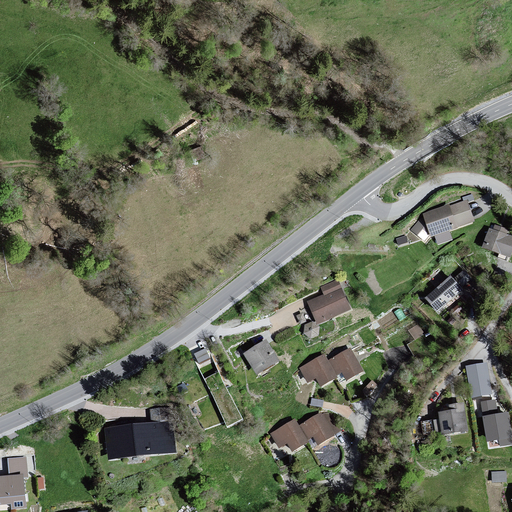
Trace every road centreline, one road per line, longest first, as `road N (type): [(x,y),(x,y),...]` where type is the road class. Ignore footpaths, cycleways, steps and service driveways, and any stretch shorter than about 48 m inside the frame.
road 1 (tertiary): [(0,426),(155,347),(359,193)]
road 2 (tertiary): [(359,193),(511,102)]
road 3 (residential): [(511,198),(461,179),(441,181),(392,209),(376,208),(359,193)]
